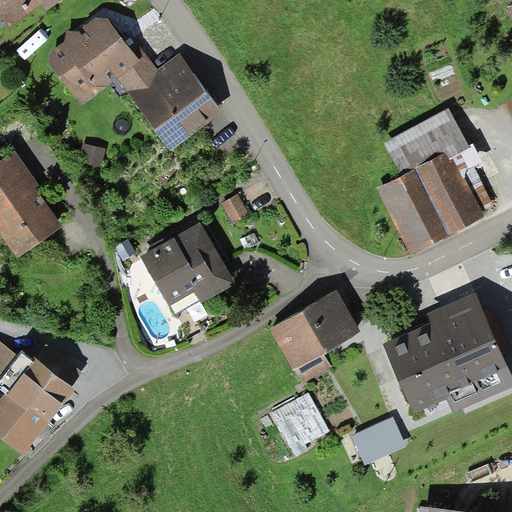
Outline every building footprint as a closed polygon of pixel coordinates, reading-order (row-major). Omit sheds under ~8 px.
[(0,0),(0,16),(9,29),(42,5),(47,12),(63,0),(0,0)] [(118,79),(140,62),(139,60),(108,20),(97,20),(79,34),(67,33),(66,43),(51,55),(49,65),(81,107),(118,79)] [(145,55),(139,60),(140,62),(118,79),(171,154),(222,115),(179,55),(157,71),(145,55)] [(384,145),(402,178),(446,156),(450,161),(471,151),(470,148),(450,111),(384,145)] [(473,146),(470,148),(471,151),(450,161),(446,156),(402,178),(378,191),(412,256),(485,219),(482,212),(494,206),(478,176),(486,171),(473,146)] [(38,185),(16,153),(0,163),(0,236),(17,261),(63,229),(36,190),(40,188),(38,185)] [(238,195),(223,203),(234,224),(249,216),(238,195)] [(201,225),(141,259),(170,309),(195,294),(201,305),(235,285),(201,225)] [(337,293),(270,332),(295,374),(297,373),(304,385),(333,368),(326,357),(362,335),(338,295),(337,293)] [(428,317),(432,326),(383,348),(414,417),(447,402),(453,415),(511,389),(511,377),(475,295),(434,314),(428,317)] [(0,381),(19,357),(0,341),(0,381)] [(35,361),(36,362),(71,389),(83,374),(46,347),(35,361)] [(71,389),(36,362),(33,366),(20,356),(19,357),(0,381),(0,393),(5,397),(0,402),(0,438),(26,459),(32,451),(30,450),(75,393),(71,389)] [(330,432),(309,393),(273,413),(297,457),(309,450),(306,445),(330,432)] [(407,448),(393,418),(352,437),(366,467),(407,448)] [(511,511),(511,505),(422,496),(419,511),(511,511)]
